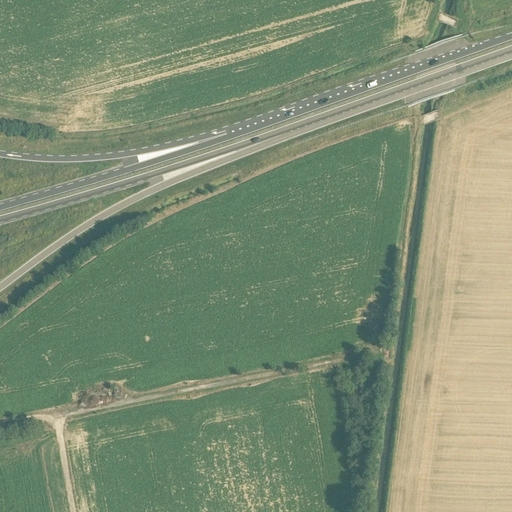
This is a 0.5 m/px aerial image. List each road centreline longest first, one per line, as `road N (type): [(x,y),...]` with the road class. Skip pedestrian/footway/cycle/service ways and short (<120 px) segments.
road 1 (track): [(58,418),(397,352)]
road 2 (primary): [(0,288),(83,228),(284,129)]
road 3 (primary): [(511,36),(229,137)]
road 4 (primary): [(0,220),(284,129)]
road 5 (primary): [(284,129),(511,50)]
road 6 (primary): [(229,137),(0,207)]
road 7 (primary): [(229,137),(106,157),(0,154)]
